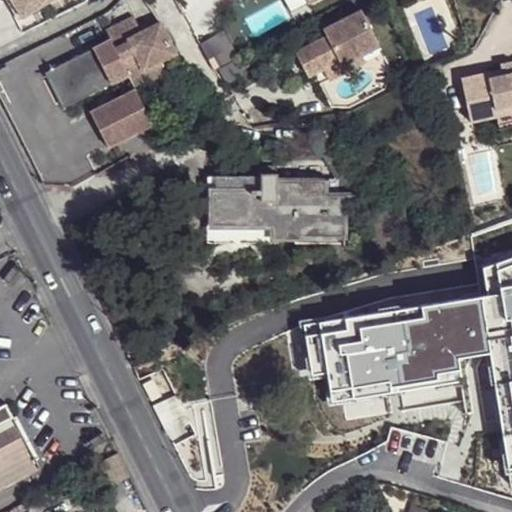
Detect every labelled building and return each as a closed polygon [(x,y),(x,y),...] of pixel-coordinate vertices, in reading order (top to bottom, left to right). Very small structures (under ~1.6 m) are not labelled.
[(13,0),(27,19),(55,0),(13,0)] [(341,68),(361,57),(377,49),(358,14),(329,29),(333,38),(324,42),(293,58),(306,82),(321,75),(340,65),(341,68)] [(98,31),(104,40),(123,76),(121,77),(122,78),(151,62),(168,53),(152,22),(133,32),(125,16),(98,31)] [(320,34),(324,42),(333,38),(329,29),(320,34)] [(123,76),(104,40),(38,75),(57,110),(121,77),(123,76)] [(198,52),(210,76),(214,74),(233,64),(221,40),(198,52)] [(365,65),(361,57),(341,68),(340,65),(321,75),(327,86),(365,65)] [(151,62),(122,78),(129,91),(132,89),(159,75),(151,62)] [(460,84),(464,103),(511,92),(511,79),(499,81),(498,75),(460,84)] [(129,91),(88,113),(106,148),(151,125),(132,89),(129,91)] [(511,92),(464,103),(468,129),(496,125),(511,122),(511,92)] [(497,135),(511,132),(511,122),(496,125),(497,135)] [(276,220),(275,235),(275,240),(299,240),(299,235),(345,235),(345,195),(323,194),(323,180),(279,180),(279,175),(261,175),(261,181),(262,190),(252,190),(251,194),(215,194),(215,224),(261,224),(261,220),(276,220)] [(215,181),(215,194),(251,194),(252,190),(262,190),(261,181),(215,181)] [(215,235),(275,235),(276,220),(261,220),(261,224),(215,224),(215,235)] [(511,273),(503,275),(511,330),(511,273)] [(378,376),(453,366),(448,327),(402,333),(400,318),(337,326),(341,355),(374,350),(378,376)] [(0,489),(42,467),(8,403),(0,407),(0,489)]
